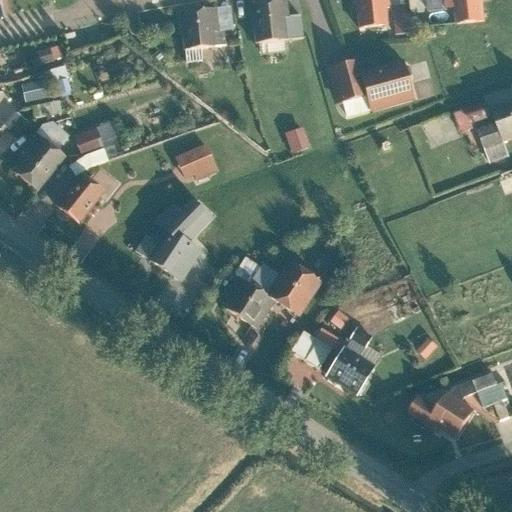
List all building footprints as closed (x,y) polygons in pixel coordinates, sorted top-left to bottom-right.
[(391,0),(358,0),(361,30),(391,27),(389,9),(393,9),(391,0)] [(488,24),(485,0),(447,0),(448,11),(459,10),(461,26),(488,24)] [(290,2),(255,6),(259,47),(292,44),(306,43),(303,18),(292,20),(290,2)] [(233,10),(186,14),(189,52),(225,49),(224,35),(235,34),(233,10)] [(396,14),(396,31),(414,32),(415,15),(396,14)] [(28,69),(66,60),(62,46),(25,54),(28,69)] [(364,73),(360,74),(367,99),(371,116),(418,104),(407,62),(364,73)] [(360,74),(364,73),(361,63),(339,69),(348,104),(367,99),(360,74)] [(67,66),(52,70),(57,87),(72,83),(67,66)] [(49,81),(25,82),(26,101),(50,99),(49,81)] [(494,111),(511,104),(508,93),(485,101),(489,113),(494,111)] [(0,130),(12,116),(1,108),(7,100),(0,94),(0,130)] [(511,104),(494,111),(499,126),(481,132),(487,152),(511,143),(511,104)] [(17,115),(4,133),(16,142),(29,127),(17,115)] [(307,130),(286,136),(293,156),(312,150),(307,130)] [(99,131),(75,138),(81,159),(104,152),(103,146),(99,131)] [(39,140),(13,174),(39,194),(65,160),(39,140)] [(119,140),(103,146),(109,162),(126,155),(119,140)] [(208,146),(176,160),(184,183),(193,180),(195,185),(219,176),(208,146)] [(105,195),(81,176),(56,208),(79,227),(105,195)] [(149,235),(136,253),(181,279),(202,249),(185,237),(209,215),(195,200),(183,216),(173,207),(156,223),(164,230),(157,241),(149,235)] [(221,264),(243,238),(230,227),(208,253),(221,264)] [(241,278),(221,312),(257,334),(275,306),(300,320),(325,282),(288,261),(267,294),(241,278)] [(290,354),(325,377),(363,401),(383,369),(343,344),(338,352),(305,331),(290,354)] [(423,396),(410,417),(456,444),(479,416),(510,405),(498,377),(454,392),(444,408),(423,396)]
